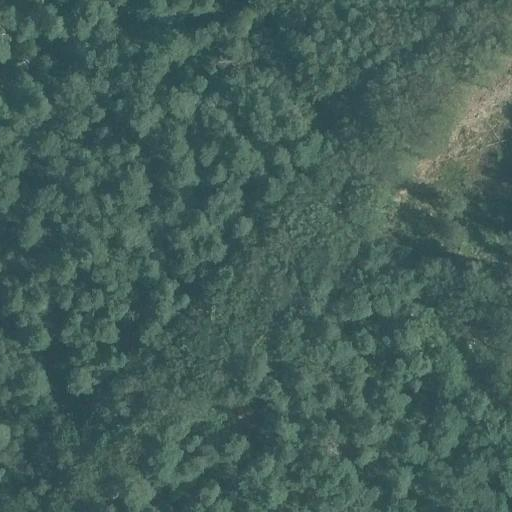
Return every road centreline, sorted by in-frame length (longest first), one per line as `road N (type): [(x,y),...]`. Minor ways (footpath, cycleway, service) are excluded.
road 1 (track): [(44,511),(511,0)]
road 2 (track): [(349,184),(511,394)]
